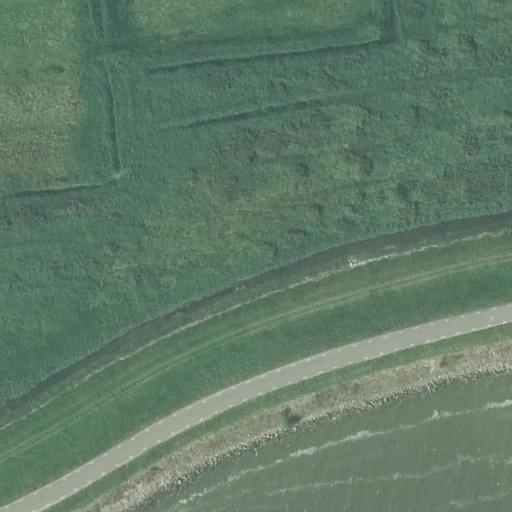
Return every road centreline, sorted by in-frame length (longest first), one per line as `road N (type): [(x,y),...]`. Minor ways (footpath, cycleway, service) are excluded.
road 1 (track): [(511,254),(305,302),(179,355),(0,449)]
road 2 (tertiary): [(13,511),(232,394),(511,313)]
